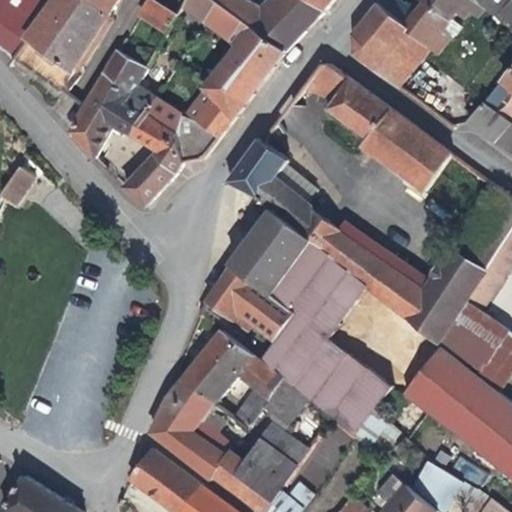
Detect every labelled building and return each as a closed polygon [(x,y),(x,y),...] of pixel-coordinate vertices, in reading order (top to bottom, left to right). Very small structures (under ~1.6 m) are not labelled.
[(0,0),(0,17),(31,39),(59,0),(0,0)] [(59,0),(31,39),(77,70),(116,12),(99,0),(59,0)] [(123,0),(99,0),(116,12),(123,0)] [(173,29),(181,14),(155,0),(151,0),(144,13),(173,29)] [(190,0),(208,21),(221,3),(217,0),(190,0)] [(288,51),(306,30),(264,6),(251,0),(217,0),(221,3),(254,27),(288,51)] [(306,30),(324,12),(307,0),(268,0),(264,6),(306,30)] [(307,0),(324,12),(333,0),(307,0)] [(399,0),(379,0),(378,2),(405,24),(414,11),(399,0)] [(423,0),(424,0),(414,11),(405,24),(431,45),(430,46),(437,51),(451,34),(443,27),(451,17),(429,0),(423,0)] [(423,0),(424,0),(423,0),(429,0),(451,17),(460,6),(464,0),(423,0)] [(484,7),(475,0),(464,0),(460,6),(466,11),(468,9),(477,15),(484,7)] [(511,0),(475,0),(484,7),(499,19),(511,3),(511,0)] [(405,24),(378,2),(354,32),(355,52),(398,85),(430,46),(431,45),(405,24)] [(208,21),(241,45),(254,27),(221,3),(208,21)] [(511,25),(511,3),(499,19),(510,28),(511,25)] [(0,39),(20,55),(31,39),(0,17),(0,39)] [(461,25),(451,17),(443,27),(451,34),(453,35),(461,25)] [(219,98),(239,114),(288,51),(254,27),(241,45),(207,87),(208,88),(219,98)] [(77,70),(31,39),(20,55),(66,86),(77,70)] [(123,48),(108,72),(137,90),(140,85),(151,66),(123,48)] [(60,95),(66,86),(20,55),(15,62),(60,95)] [(320,99),(332,104),(354,77),(344,69),(329,61),(324,62),(309,87),(322,93),(320,99)] [(511,86),(511,68),(503,80),(511,86)] [(119,123),(137,90),(108,72),(72,130),(97,157),(119,123)] [(331,107),(370,137),(394,108),(354,77),(332,104),(331,107)] [(495,108),(511,88),(511,86),(503,80),(486,101),(495,108)] [(162,98),(140,85),(137,90),(119,123),(139,135),(162,98)] [(200,110),(205,114),(219,98),(208,88),(199,97),(200,110)] [(139,135),(158,150),(171,160),(182,141),(183,111),(162,98),(139,135)] [(222,137),(239,114),(219,98),(205,114),(201,120),(222,137)] [(499,144),(511,128),(511,122),(495,108),(486,101),(470,120),(499,144)] [(370,137),(366,142),(429,189),(454,152),(394,108),(370,137)] [(206,158),(222,137),(201,120),(183,111),(182,141),(171,160),(181,169),(188,160),(206,158)] [(511,128),(499,144),(511,154),(511,128)] [(287,162),(290,158),(262,137),(231,180),(261,196),(275,178),(287,162)] [(181,169),(171,160),(158,150),(127,186),(148,204),(181,169)] [(319,188),(287,162),(275,178),(307,202),(319,188)] [(2,195),(18,205),(37,176),(21,166),(2,195)] [(342,227),(307,202),(275,178),(261,196),(277,209),(372,285),(409,316),(427,289),(342,227)] [(511,195),(497,185),(434,279),(427,289),(409,316),(440,341),(442,339),(468,298),(511,232),(511,195)] [(277,209),(236,265),(299,312),(277,342),(265,359),(275,367),(288,378),(295,383),(330,337),(372,285),(277,209)] [(347,218),(342,227),(427,289),(434,279),(347,218)] [(511,263),(511,232),(468,298),(483,309),(511,263)] [(257,327),(277,342),(299,312),(236,265),(209,302),(251,334),(257,327)] [(511,372),(511,330),(483,309),(468,298),(442,339),(483,369),(480,373),(502,388),(511,372)] [(244,343),(251,334),(209,302),(202,312),(225,329),(244,343)] [(251,334),(244,343),(257,353),(265,359),(277,342),(257,327),(251,334)] [(219,403),(242,373),(257,353),(244,343),(225,329),(187,379),(219,403)] [(394,385),(330,337),(295,383),(310,394),(357,434),(378,405),(394,385)] [(511,399),(443,345),(406,393),(511,476),(511,399)] [(242,373),(260,387),(275,367),(265,359),(257,353),(242,373)] [(275,367),(260,387),(273,397),(288,378),(275,367)] [(291,420),(310,394),(295,383),(288,378),(273,397),(269,403),(291,420)] [(208,416),(219,403),(187,379),(174,391),(208,416)] [(269,403),(273,397),(260,387),(237,417),(250,427),(269,403)] [(234,445),(208,416),(174,391),(154,430),(215,478),(217,474),(232,449),(234,445)] [(391,418),(378,405),(357,434),(371,448),(391,418)] [(281,421),(276,428),(286,434),(290,427),(281,421)] [(273,426),(250,462),(285,488),(309,449),(286,434),(276,428),(273,426)] [(179,511),(188,511),(210,486),(155,446),(133,478),(179,511)] [(330,469),(339,456),(323,446),(315,460),(330,469)] [(250,462),(232,449),(217,474),(267,511),(269,511),(285,488),(250,462)] [(459,457),(452,469),(481,485),(488,473),(459,457)] [(445,511),(447,511),(456,497),(464,479),(432,459),(416,487),(442,509),(445,511)] [(88,511),(89,511),(27,475),(6,511),(88,511)] [(456,497),(481,511),(485,511),(496,498),(464,479),(456,497)] [(439,511),(442,509),(416,487),(410,483),(385,511),(439,511)] [(306,484),(296,497),(308,506),(318,493),(306,484)] [(243,511),(210,486),(188,511),(243,511)] [(296,497),(285,488),(269,511),(304,511),(308,506),(296,497)] [(354,495),(341,511),(367,511),(371,507),(354,495)] [(511,511),(511,508),(496,498),(485,511),(511,511)]
